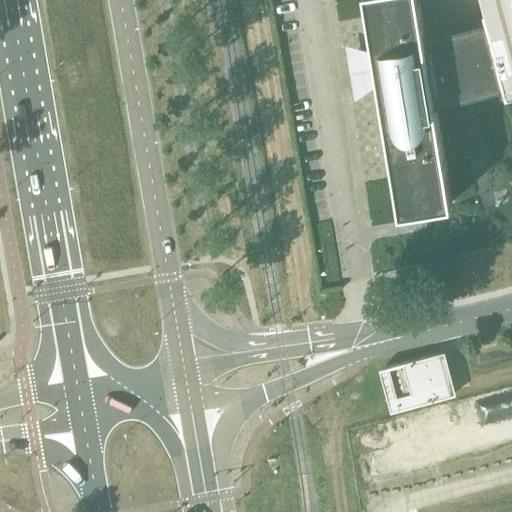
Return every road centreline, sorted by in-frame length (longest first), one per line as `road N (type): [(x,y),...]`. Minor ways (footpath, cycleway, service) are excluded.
road 1 (primary): [(11,0),(81,404)]
road 2 (primary): [(186,384),(121,0)]
road 3 (unclassified): [(186,384),(311,360),(511,302)]
road 4 (primary): [(209,511),(186,384)]
